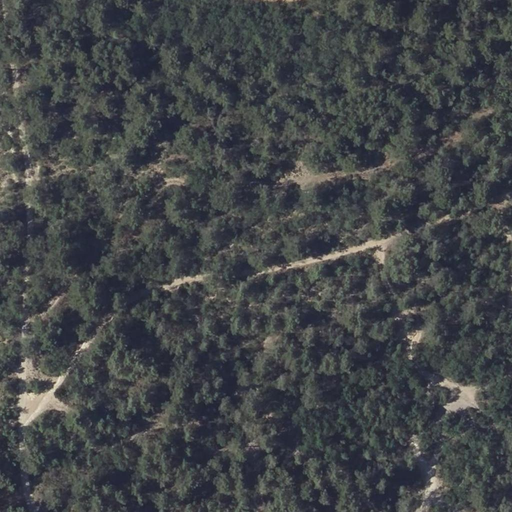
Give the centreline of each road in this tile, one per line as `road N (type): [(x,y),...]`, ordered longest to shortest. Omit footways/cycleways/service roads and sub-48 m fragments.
road 1 (track): [(22,424),(125,299),(157,284),(361,247),(511,191)]
road 2 (track): [(4,0),(30,215),(22,424),(35,511)]
road 3 (track): [(373,242),(405,342),(448,401),(427,492),(412,511)]
road 4 (track): [(378,511),(345,479),(297,449),(276,448),(255,454),(261,511)]
